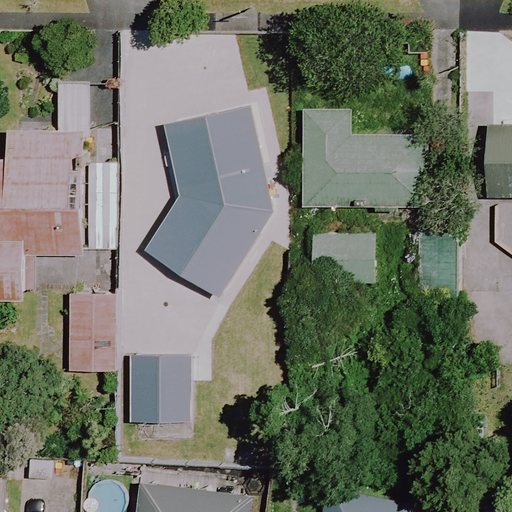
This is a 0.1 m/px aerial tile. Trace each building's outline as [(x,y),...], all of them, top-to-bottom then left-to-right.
[(87,88),(61,87),(61,131),(8,130),(8,160),(0,160),(0,269),(33,270),(33,253),(117,254),(118,162),(86,162),(87,88)] [(277,210),(253,106),(170,125),(184,197),(150,252),(222,297),(277,210)] [(511,107),(491,108),(493,197),(511,196),(511,107)] [(354,110),(305,108),(301,204),(432,209),(435,137),(353,134),(354,110)] [(377,284),(377,235),(316,235),(302,255),(302,284),(377,284)] [(116,372),(116,298),(75,298),(75,372),(116,372)] [(192,422),(191,355),(129,356),(129,423),(192,422)] [(250,511),(252,496),(252,494),(142,481),(138,511),(250,511)] [(414,511),(417,497),(332,481),(326,511),(414,511)] [(511,511),(511,500),(449,497),(447,511),(511,511)]
